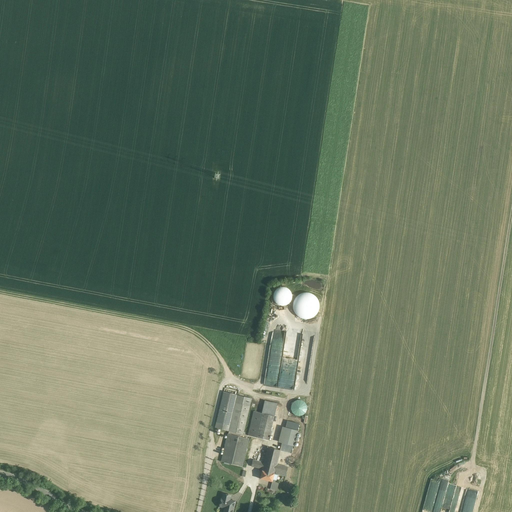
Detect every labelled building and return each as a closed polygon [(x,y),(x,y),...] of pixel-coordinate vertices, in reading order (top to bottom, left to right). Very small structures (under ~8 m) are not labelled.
[(289,302),(290,302),(290,301),(291,300),(291,299),(292,298),(292,297),(292,296),(292,295),(292,294),(292,293),(292,292),(291,291),(291,290),(290,289),(289,288),(288,288),(288,287),(287,287),(286,286),(285,286),(284,286),(283,286),(282,286),(281,286),(280,286),(279,287),(278,287),(277,288),(276,289),(275,290),(274,291),(274,292),(274,294),(274,295),(274,296),(274,297),(274,298),(274,299),(275,300),(276,301),(276,302),(277,302),(278,303),(279,304),(280,304),(281,304),(282,304),(283,304),(284,304),(285,304),(286,304),(287,304),(288,303),(289,302)] [(315,315),(316,314),(317,313),(318,312),(319,311),(319,310),(319,309),(320,307),(320,305),(320,303),(320,302),(319,301),(319,299),(318,298),(317,296),(316,295),(315,294),(314,294),(313,293),(312,293),(311,292),(310,292),(308,292),(307,292),(305,292),(304,292),(303,292),(301,293),(300,294),(299,295),(298,296),(297,296),(296,297),(296,298),(296,299),(295,301),(294,302),(294,304),(294,305),(294,306),(295,307),(295,309),(295,310),(297,312),(298,313),(298,314),(299,315),(300,315),(301,316),(302,316),(303,317),(305,317),(306,317),(307,317),(309,317),(310,317),(311,317),(312,316),(314,315),(315,315)] [(298,296),(292,294),(292,295),(292,296),(292,297),(292,298),(291,299),(291,300),(290,301),(290,302),(289,302),(288,303),(294,305),(294,304),(294,302),(295,301),(296,299),(296,298),(296,297),(297,296),(298,296)] [(309,377),(313,335),(302,333),(299,371),(300,371),(302,371),(301,376),(309,377)] [(265,384),(273,385),(273,382),(276,383),(277,381),(274,380),(268,379),(269,375),(267,375),(265,384)] [(237,395),(224,392),(215,428),(229,431),(236,403),(237,395)] [(251,399),(237,395),(236,403),(249,406),(251,399)] [(278,405),(266,402),(263,414),(275,417),(278,405)] [(307,412),(308,409),(307,407),(305,404),(303,403),(300,402),(297,403),(295,404),(293,407),(292,410),(293,412),(295,415),(297,417),(300,417),(303,416),(305,415),(307,412)] [(249,406),(236,403),(229,431),(239,434),(243,434),(249,406)] [(254,412),(248,435),(257,438),(263,414),(254,412)] [(275,417),(263,414),(257,438),(269,441),(275,417)] [(300,425),(288,422),(286,429),(298,432),(300,425)] [(298,432),(286,429),(282,444),(294,447),(298,432)] [(238,436),(228,434),(222,462),(242,466),(248,439),(238,436)] [(294,447),(282,444),(280,452),(282,452),(292,455),(294,447)] [(280,452),(268,449),(265,463),(263,469),(276,472),(277,472),(276,474),(286,477),(289,469),(279,466),(277,465),(280,452)] [(276,472),(263,469),(265,463),(257,461),(255,468),(263,470),(260,479),(273,482),(276,472)] [(480,480),(476,499),(482,500),(485,483),(483,483),(483,480),(480,480)] [(280,484),(273,482),(271,490),(278,492),(280,484)] [(222,499),(221,498),(220,506),(225,508),(223,511),(232,511),(235,502),(229,500),(222,499)]
